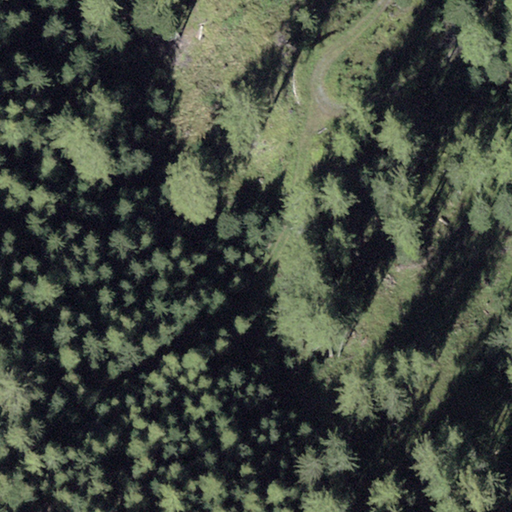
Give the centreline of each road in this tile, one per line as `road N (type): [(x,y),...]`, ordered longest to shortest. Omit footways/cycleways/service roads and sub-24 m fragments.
road 1 (track): [(302,115),(186,361),(0,468)]
road 2 (track): [(492,0),(448,69),(360,113),(302,115),(311,62),(378,0)]
